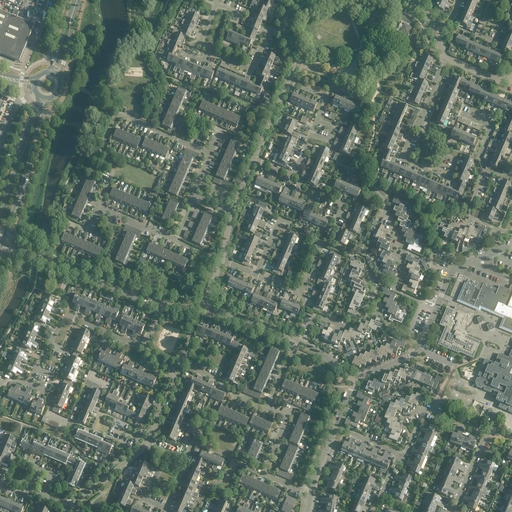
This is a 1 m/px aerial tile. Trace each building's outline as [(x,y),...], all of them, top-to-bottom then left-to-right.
[(268,0),(264,8),(270,11),(274,0),(268,0)] [(466,7),(473,10),(475,6),(479,8),(480,6),(468,1),(466,7)] [(450,8),(437,2),(434,7),(438,9),(436,12),(442,14),(444,8),(449,10),(450,8)] [(270,11),(264,8),(262,7),(260,13),(267,16),(270,11)] [(463,12),(475,17),(476,15),(472,13),(473,10),(466,7),(463,12)] [(0,42),(11,15),(0,10),(0,42)] [(197,19),(199,16),(187,11),(186,13),(190,15),(189,18),(198,22),(199,20),(197,19)] [(461,18),(469,21),(470,17),(474,19),(475,17),(463,12),(461,18)] [(257,18),(257,19),(262,21),(265,22),(267,16),(260,13),(257,18)] [(34,25),(21,19),(11,15),(0,42),(0,53),(19,61),(30,35),(34,25)] [(394,30),(391,36),(403,42),(406,36),(408,37),(412,28),(410,27),(413,21),(400,15),(397,22),(399,23),(396,30),(394,30)] [(262,21),(257,19),(257,18),(255,17),(252,23),(260,26),(262,21)] [(198,24),(198,22),(189,18),(187,22),(183,20),(182,22),(194,27),(196,24),(198,24)] [(469,21),(461,18),(459,23),(466,26),(469,28),(471,28),(471,26),(467,24),(469,21)] [(193,30),(194,27),(182,22),(182,24),(186,26),(184,29),(194,33),(195,31),(193,30)] [(260,26),(252,23),(250,29),(252,30),(257,32),(260,26)] [(180,34),(184,36),(189,38),(191,35),(193,36),(194,33),(184,29),(183,33),(181,32),(180,34)] [(249,36),(248,41),(253,43),(257,32),(252,30),(249,36)] [(180,34),(177,33),(173,31),(172,33),(176,35),(174,38),(184,42),(185,40),(183,39),(184,36),(180,34)] [(231,43),(235,35),(229,32),(226,40),(231,43)] [(461,45),(466,33),(464,32),(462,36),(458,35),(455,42),(461,45)] [(466,47),(468,42),(470,39),(466,38),(468,34),(466,33),(461,45),(466,47)] [(235,35),(231,43),(237,45),(238,43),(240,37),(235,35)] [(238,43),(243,45),(247,35),(245,35),(244,39),(240,37),(238,43)] [(253,43),(248,41),(249,36),(247,35),(243,45),(249,47),(250,45),(251,46),(253,43)] [(168,42),(177,46),(180,47),(181,44),(183,44),(184,42),(174,38),(173,42),(169,40),(168,42)] [(177,46),(168,42),(167,44),(171,46),(167,55),(175,58),(177,54),(174,53),(177,46)] [(468,42),(466,47),(465,49),(469,51),(467,55),(469,56),(474,44),(468,42)] [(511,46),(504,43),(501,49),(511,53),(511,50),(510,50),(511,46)] [(480,47),(474,44),(469,56),(471,57),(473,53),(476,54),(480,47)] [(485,49),(480,47),(476,54),(480,56),(478,60),(480,61),(485,49)] [(487,59),(491,51),(485,49),(480,61),(482,62),(484,57),(487,59)] [(496,54),(491,51),(487,59),(491,60),(489,64),(491,65),(496,54)] [(422,61),(432,65),(433,63),(431,62),(432,58),(420,53),(419,56),(424,57),(422,61)] [(273,62),(274,59),(278,61),(279,59),(267,54),(265,59),(273,62)] [(496,54),(491,65),(493,66),(495,62),(498,64),(502,56),(496,54)] [(173,63),(175,58),(167,55),(166,57),(166,58),(168,58),(167,60),(173,63)] [(265,66),(270,68),(273,62),(265,59),(263,65),(265,66)] [(181,74),(186,62),(180,60),(177,68),(180,69),(179,73),(180,74),(181,74)] [(432,65),(422,61),(421,64),(417,62),(416,65),(427,70),(429,66),(431,67),(432,65)] [(188,72),(191,65),(186,62),(181,74),(183,75),(185,71),(188,72)] [(200,75),(206,77),(211,65),(208,64),(207,69),(203,67),(202,69),(202,70),(200,75)] [(192,79),(197,67),(191,65),(188,72),(191,74),(190,78),(192,79)] [(213,66),(211,65),(206,77),(211,79),(214,72),(211,70),(213,66)] [(417,72),(427,76),(428,74),(426,73),(427,70),(416,65),(415,67),(419,68),(417,72)] [(265,66),(263,71),(270,75),(272,71),(276,73),(277,71),(272,69),(273,69),(270,68),(265,66)] [(200,75),(202,70),(202,69),(197,67),(192,79),(194,80),(196,76),(199,77),(200,75)] [(221,79),(224,71),(219,69),(215,76),(221,79)] [(230,74),(224,71),(221,79),(226,81),(230,74)] [(273,80),(269,78),(270,75),(263,71),(260,77),(263,78),(272,82),(273,80)] [(412,73),(411,76),(415,78),(418,79),(423,81),(424,77),(426,78),(427,76),(417,72),(416,75),(412,73)] [(226,81),(232,84),(235,76),(230,74),(226,81)] [(232,84),(237,86),(241,78),(235,76),(232,84)] [(237,86),(243,88),(248,76),(246,76),(244,80),(241,78),(237,86)] [(248,91),(252,83),(248,82),(250,77),(248,76),(243,88),(248,91)] [(458,86),(458,84),(461,79),(458,77),(457,79),(455,78),(453,82),(449,80),(448,82),(458,86)] [(263,78),(258,89),(263,91),(267,82),(271,84),(272,82),(263,78)] [(469,89),(473,79),(471,78),(469,83),(461,79),(458,84),(469,89)] [(423,81),(418,79),(417,81),(419,82),(418,85),(427,89),(428,87),(426,86),(428,83),(423,81)] [(473,79),(469,89),(468,91),(474,93),(477,86),(474,84),(475,80),(473,79)] [(450,89),(458,93),(459,91),(456,89),(458,86),(448,82),(447,84),(452,86),(450,89)] [(474,93),(479,96),(484,84),(482,83),(481,87),(477,86),(474,93)] [(485,98),(487,93),(488,91),(485,89),(486,85),(484,84),(479,96),(485,98)] [(411,89),(423,94),(424,90),(426,91),(427,89),(418,85),(416,88),(412,87),(411,89)] [(175,92),(185,96),(186,93),(190,95),(191,93),(177,88),(175,92)] [(258,89),(256,88),(252,97),(254,98),(256,94),(260,95),(260,93),(262,94),(263,91),(258,89)] [(413,96),(422,100),(423,98),(421,97),(423,94),(411,89),(410,91),(414,93),(413,96)] [(455,98),(458,93),(450,89),(448,95),(455,98)] [(175,92),(173,97),(186,103),(187,101),(183,100),(185,96),(175,92)] [(290,102),(296,104),(299,97),(296,95),(296,94),(291,92),(288,98),(291,99),(290,102)] [(487,93),(485,98),(484,101),(489,103),(493,96),(487,93)] [(338,107),(342,99),(338,98),(339,97),(333,94),(331,100),(334,102),(332,104),(338,107)] [(453,104),(455,98),(448,95),(445,100),(453,104)] [(422,100),(413,96),(411,99),(407,98),(406,100),(418,105),(420,101),(421,102),(422,100)] [(489,103),(495,105),(498,98),(493,96),(489,103)] [(173,97),(171,102),(181,106),(182,103),(186,104),(186,103),(173,97)] [(299,97),(296,104),(302,107),(305,98),(303,97),(303,98),(299,97)] [(305,98),(302,107),(308,109),(311,102),(307,100),(308,99),(305,98)] [(495,105),(500,108),(504,100),(498,98),(495,105)] [(344,109),(348,101),(345,100),(345,101),(342,99),(338,107),(344,109)] [(451,109),(453,104),(445,100),(443,106),(451,109)] [(500,108),(506,110),(509,103),(504,100),(500,108)] [(198,110),(203,112),(207,103),(203,101),(198,110)] [(350,111),(353,104),(350,103),(350,102),(348,101),(344,109),(350,111)] [(171,102),(169,107),(182,112),(183,111),(179,109),(181,106),(171,102)] [(314,103),(311,102),(308,109),(313,112),(314,109),(317,110),(320,104),(315,102),(314,103)] [(207,103),(203,112),(208,114),(212,105),(207,103)] [(353,104),(350,111),(356,114),(357,112),(360,113),(362,107),(357,104),(356,106),(353,104)] [(400,104),(397,109),(405,112),(407,107),(400,104)] [(212,105),(208,114),(213,117),(217,107),(212,105)] [(448,115),(451,109),(443,106),(441,112),(448,115)] [(169,107),(167,111),(177,115),(178,112),(182,114),(182,112),(169,107)] [(217,107),(213,117),(218,119),(222,109),(217,107)] [(222,109),(218,119),(222,121),(226,111),(222,109)] [(395,115),(402,118),(405,112),(397,109),(395,115)] [(167,111),(165,116),(178,122),(179,120),(175,118),(177,115),(167,111)] [(226,111),(222,121),(227,123),(231,113),(226,111)] [(446,120),(448,115),(441,112),(438,117),(446,120)] [(231,113),(227,123),(232,125),(236,115),(231,113)] [(240,117),(236,115),(232,125),(236,127),(240,117)] [(392,120),(400,124),(402,118),(395,115),(392,120)] [(165,116),(163,121),(173,125),(174,122),(178,123),(178,122),(165,116)] [(436,123),(439,124),(443,126),(446,120),(438,117),(436,123)] [(286,127),(293,130),(295,126),(296,127),(298,121),(292,119),(291,122),(288,121),(286,127)] [(392,127),(393,127),(398,129),(400,124),(392,120),(390,126),(392,127)] [(173,125),(163,121),(161,126),(174,131),(175,129),(171,128),(173,125)] [(505,133),(510,135),(511,132),(511,131),(511,129),(505,126),(504,130),(502,129),(501,131),(505,133)] [(283,133),(292,136),(298,139),(299,136),(292,133),(293,130),(286,127),(283,133)] [(340,130),(354,137),(357,131),(349,127),(348,130),(341,127),(340,130)] [(398,129),(393,127),(392,127),(390,132),(402,137),(403,135),(399,134),(400,130),(398,129)] [(117,140),(122,131),(117,129),(113,138),(117,140)] [(456,139),(459,131),(454,129),(450,136),(456,139)] [(340,130),(338,133),(345,136),(344,139),(352,142),(354,143),(357,138),(354,137),(340,130)] [(117,140),(122,142),(126,133),(122,131),(117,140)] [(456,139),(461,141),(465,133),(459,131),(456,139)] [(401,140),(402,137),(390,132),(388,138),(396,141),(397,138),(401,140)] [(122,142),(127,145),(131,135),(126,133),(122,142)] [(461,141),(467,143),(470,136),(465,133),(461,141)] [(510,135),(505,133),(503,139),(510,142),(511,137),(511,135),(510,135)] [(127,145),(132,147),(136,137),(131,135),(127,145)] [(288,138),(285,144),(293,147),(294,143),(295,144),(298,139),(292,136),(290,139),(288,138)] [(467,143),(473,146),(476,138),(470,136),(467,143)] [(136,137),(132,147),(137,149),(141,139),(136,137)] [(141,148),(146,150),(150,140),(145,138),(141,148)] [(394,145),(396,141),(388,138),(385,143),(397,149),(398,146),(394,145)] [(231,139),(229,143),(238,147),(240,143),(237,141),(231,139)] [(336,139),(335,142),(349,148),(352,149),(354,143),(352,142),(344,139),(343,142),(336,139)] [(508,147),(510,142),(503,139),(500,144),(508,147)] [(150,140),(146,150),(151,152),(155,143),(150,140)] [(335,142),(333,145),(340,148),(339,151),(347,154),(349,155),(352,149),(349,148),(335,142)] [(155,143),(151,152),(155,154),(160,145),(155,143)] [(227,148),(236,152),(238,147),(229,143),(227,148)] [(283,143),(281,148),(283,149),(294,154),(295,151),(292,150),(293,147),(285,144),(283,143)] [(385,150),(386,150),(391,152),(392,149),(396,151),(397,149),(385,143),(383,149),(385,150)] [(506,153),(508,147),(500,144),(498,149),(506,153)] [(160,145),(155,154),(160,156),(164,147),(160,145)] [(164,147),(160,156),(165,158),(169,160),(171,155),(167,154),(169,149),(164,147)] [(225,153),(234,157),(236,152),(227,148),(225,153)] [(312,151),(327,157),(329,151),(322,148),(320,151),(313,148),(312,151)] [(283,149),(281,155),(288,158),(289,156),(292,157),(294,154),(283,149)] [(496,155),(501,157),(503,158),(506,153),(498,149),(496,155)] [(391,152),(386,150),(385,150),(381,161),(386,163),(390,154),(394,156),(395,154),(391,152)] [(324,163),(327,157),(312,151),(311,154),(318,157),(317,159),(324,163)] [(223,158),(232,162),(234,157),(225,153),(223,158)] [(274,163),(285,168),(288,162),(286,162),(288,158),(281,155),(278,154),(274,163)] [(501,157),(496,155),(493,154),(491,160),(498,163),(501,157)] [(188,157),(186,156),(184,155),(182,160),(191,164),(192,161),(196,162),(197,161),(194,159),(191,158),(188,157)] [(221,162),(230,166),(232,162),(223,158),(221,162)] [(473,161),(465,158),(463,164),(471,167),(473,161)] [(322,168),(324,163),(317,159),(316,162),(309,159),(307,162),(322,168)] [(180,164),(193,170),(193,168),(190,167),(191,164),(182,160),(180,164)] [(498,163),(491,160),(488,165),(496,168),(498,163)] [(382,172),(384,173),(388,164),(386,163),(381,161),(380,164),(381,165),(380,167),(384,168),(382,172)] [(219,167),(228,171),(230,166),(221,162),(219,167)] [(319,174),(322,168),(307,162),(306,165),(313,168),(312,171),(319,174)] [(388,170),(391,172),(395,164),(393,163),(392,166),(388,164),(384,173),(386,174),(388,170)] [(178,169),(187,173),(188,170),(192,172),(193,170),(180,164),(178,169)] [(393,177),(395,178),(400,166),(395,164),(391,172),(395,173),(393,177)] [(463,170),(468,173),(468,172),(471,167),(463,164),(461,169),(463,170)] [(399,175),(402,176),(406,169),(400,166),(395,178),(397,179),(399,175)] [(217,172),(226,176),(228,171),(219,167),(217,172)] [(175,174),(189,179),(189,178),(186,176),(187,173),(178,169),(175,174)] [(404,182),(406,183),(411,171),(406,169),(402,176),(406,178),(404,182)] [(468,173),(463,170),(461,176),(468,179),(471,173),(468,172),(468,173)] [(317,180),(319,174),(312,171),(311,174),(304,171),(302,174),(317,180)] [(413,181),(416,176),(417,173),(411,171),(406,183),(408,184),(410,180),(413,181)] [(215,176),(217,178),(220,179),(223,180),(224,180),(226,176),(217,172),(215,176)] [(173,179),(183,183),(184,179),(188,181),(189,179),(175,174),(173,179)] [(264,180),(261,187),(267,190),(273,175),(270,174),(267,181),(264,180)] [(302,174),(301,177),(308,180),(307,183),(314,186),(316,187),(319,181),(317,180),(302,174)] [(261,187),(264,180),(261,178),(261,177),(256,175),(252,184),(255,186),(255,185),(261,187)] [(273,175),(267,190),(272,192),(275,185),(273,184),(276,177),(273,175)] [(416,176),(413,181),(412,183),(416,185),(414,189),(416,190),(421,178),(416,176)] [(458,181),(461,183),(466,185),(468,179),(461,176),(458,181)] [(100,183),(99,183),(87,178),(85,183),(94,187),(95,183),(99,185),(100,183)] [(420,187),(423,188),(427,181),(421,178),(416,190),(418,191),(420,187)] [(171,183),(185,189),(185,187),(182,186),(183,183),(173,179),(171,183)] [(498,181),(502,183),(501,186),(510,190),(511,188),(509,187),(511,184),(499,179),(498,181)] [(340,190),(343,183),(337,180),(336,183),(333,182),(330,188),(336,190),(336,189),(340,190)] [(425,194),(427,195),(432,183),(427,181),(423,188),(427,190),(425,194)] [(83,187),(96,193),(96,191),(93,190),(94,187),(85,183),(83,187)] [(169,188),(179,192),(180,189),(184,190),(185,189),(171,183),(169,188)] [(349,185),(343,183),(340,190),(343,192),(343,193),(345,194),(349,185)] [(431,192),(434,193),(438,185),(432,183),(427,195),(429,196),(431,192)] [(456,193),(461,196),(466,185),(461,183),(456,193)] [(279,192),(282,193),(285,187),(279,185),(279,186),(275,185),(272,192),(278,195),(279,192)] [(354,188),(349,185),(345,194),(347,195),(348,194),(351,195),(354,188)] [(436,199),(438,199),(443,188),(438,185),(434,193),(438,194),(436,199)] [(509,192),(510,190),(501,186),(499,190),(495,188),(494,190),(506,195),(507,192),(509,192)] [(95,194),(96,193),(83,187),(81,192),(90,196),(91,193),(95,194)] [(278,202),(284,204),(287,197),(285,196),(288,189),(285,187),(282,193),(278,202)] [(114,200),(118,190),(113,188),(109,198),(114,200)] [(179,192),(169,188),(167,193),(181,198),(181,197),(178,195),(179,192)] [(354,188),(351,195),(355,197),(354,198),(357,199),(360,190),(354,188)] [(447,195),(446,195),(449,190),(443,188),(438,199),(440,200),(442,196),(446,198),(447,195)] [(114,200),(118,202),(122,192),(118,190),(114,200)] [(505,198),(506,195),(494,190),(493,192),(497,194),(496,197),(506,201),(506,199),(505,198)] [(287,197),(284,204),(290,207),(296,192),(293,191),(290,198),(287,197)] [(92,202),(92,201),(89,199),(90,196),(81,192),(79,197),(92,202)] [(118,202),(123,204),(127,194),(122,192),(118,202)] [(296,192),(290,207),(296,209),(299,202),(296,201),(299,194),(296,192)] [(454,193),(450,202),(452,203),(454,198),(458,200),(458,198),(460,199),(461,196),(456,193),(454,193)] [(123,204),(128,206),(132,196),(127,194),(123,204)] [(128,206),(133,208),(137,198),(132,196),(128,206)] [(394,207),(398,209),(400,205),(404,207),(406,203),(398,200),(398,198),(395,196),(392,202),(396,204),(394,207)] [(87,202),(91,204),(92,202),(79,197),(77,201),(86,205),(87,202)] [(505,203),(506,201),(496,197),(495,201),(490,199),(490,201),(501,206),(503,203),(505,203)] [(133,208),(137,210),(141,200),(137,198),(133,208)] [(137,210),(142,212),(146,202),(141,200),(137,210)] [(77,201),(75,206),(88,212),(88,210),(85,209),(86,205),(77,201)] [(167,205),(176,210),(179,205),(169,201),(167,205)] [(496,211),(501,212),(502,210),(500,209),(501,206),(490,201),(489,203),(493,205),(491,208),(496,210),(496,211)] [(142,212),(147,214),(151,205),(146,202),(142,212)] [(303,209),(305,210),(308,204),(303,202),(302,203),(299,202),(296,209),(302,212),(303,209)] [(307,224),(308,221),(311,214),(308,213),(311,206),(308,204),(305,210),(301,221),(307,224)] [(358,210),(356,213),(364,216),(366,210),(364,209),(365,206),(359,204),(357,209),(358,210)] [(165,210),(174,214),(176,210),(167,205),(165,210)] [(396,213),(401,215),(402,211),(403,211),(404,207),(400,205),(398,209),(394,207),(393,211),(396,213)] [(83,212),(87,213),(88,212),(75,206),(73,211),(82,215),(83,212)] [(256,208),(254,214),(261,217),(262,214),(263,214),(266,209),(260,206),(259,209),(256,208)] [(499,216),(495,214),(496,211),(496,210),(491,208),(487,206),(486,208),(488,209),(486,213),(498,218),(499,216)] [(314,215),(311,214),(308,221),(313,224),(320,209),(317,208),(314,215)] [(319,226),(322,219),(320,218),(323,211),(320,209),(313,224),(319,226)] [(163,215),(172,219),(174,214),(165,210),(164,212),(163,215)] [(84,219),(81,218),(82,215),(73,211),(71,216),(84,221),(84,219)] [(402,211),(401,215),(396,213),(395,216),(399,218),(403,220),(405,216),(406,212),(403,211),(402,211)] [(203,213),(201,218),(211,222),(213,218),(203,213)] [(364,216),(356,213),(355,216),(348,213),(347,216),(361,222),(364,216)] [(497,220),(498,218),(486,213),(485,216),(483,215),(482,217),(492,221),(493,218),(497,220)] [(254,214),(251,220),(265,226),(267,223),(260,220),(261,217),(254,214)] [(170,224),(172,219),(163,215),(161,220),(170,224)] [(351,224),(359,228),(361,222),(347,216),(346,219),(353,222),(351,224)] [(405,216),(403,220),(399,218),(397,222),(401,223),(405,225),(407,221),(408,217),(405,216)] [(199,223),(209,227),(211,222),(201,218),(199,223)] [(326,220),(322,219),(319,226),(325,229),(326,226),(329,228),(332,222),(326,219),(326,220)] [(441,233),(443,229),(447,230),(449,226),(445,225),(447,221),(443,219),(439,227),(437,226),(436,230),(441,233)] [(251,220),(249,226),(256,229),(257,226),(264,229),(265,226),(251,220)] [(407,221),(405,225),(401,223),(399,227),(403,229),(407,230),(409,226),(410,223),(407,221)] [(197,228),(207,232),(209,227),(199,223),(197,228)] [(342,227),(352,232),(356,233),(359,228),(351,224),(350,227),(343,224),(342,227)] [(378,231),(382,233),(381,236),(385,238),(386,235),(390,236),(392,232),(384,229),(384,227),(381,225),(378,231)] [(256,229),(249,226),(246,231),(254,235),(260,238),(262,235),(255,232),(256,229)] [(409,226),(407,230),(403,229),(401,232),(405,234),(409,236),(411,232),(412,228),(409,226)] [(447,230),(443,229),(441,233),(445,234),(449,236),(451,231),(452,228),(449,226),(447,230)] [(476,234),(472,232),(474,228),(470,226),(468,230),(466,234),(471,236),(474,238),(476,234)] [(474,228),(472,232),(476,234),(474,238),(473,240),(479,243),(481,238),(479,237),(481,231),(483,232),(485,228),(479,226),(477,230),(474,228)] [(349,240),(352,232),(342,227),(340,232),(341,233),(339,236),(347,240),(349,240)] [(195,232),(204,237),(207,232),(197,228),(195,232)] [(471,236),(466,234),(468,230),(465,229),(463,232),(461,237),(465,238),(469,240),(471,236)] [(136,236),(134,235),(131,234),(129,233),(126,232),(123,231),(122,232),(126,234),(124,237),(134,241),(136,236)] [(287,241),(295,244),(297,238),(295,237),(296,234),(290,231),(288,237),(289,237),(287,241)] [(378,231),(375,238),(379,240),(383,242),(383,241),(385,238),(381,236),(382,233),(378,231)] [(451,231),(449,236),(445,234),(443,238),(451,241),(454,233),(451,231)] [(456,239),(460,241),(464,242),(465,238),(461,237),(463,232),(459,231),(458,234),(456,239)] [(193,237),(202,241),(204,237),(195,232),(193,237)] [(411,232),(409,236),(405,234),(403,237),(407,239),(411,241),(413,237),(415,233),(411,232)] [(65,244),(69,235),(64,233),(60,242),(65,244)] [(451,241),(459,244),(460,241),(456,239),(458,234),(454,233),(451,241)] [(65,244),(70,246),(74,237),(69,235),(65,244)] [(254,235),(253,238),(251,237),(248,243),(256,246),(257,243),(258,243),(260,238),(254,235)] [(339,236),(338,240),(337,239),(334,245),(340,247),(342,244),(344,245),(347,240),(339,236)] [(70,246),(75,249),(79,239),(74,237),(70,246)] [(119,240),(132,246),(134,241),(124,237),(123,240),(119,239),(119,240)] [(191,242),(200,246),(202,241),(193,237),(191,242)] [(413,246),(415,242),(417,238),(413,237),(411,241),(407,239),(405,243),(409,244),(413,246)] [(377,243),(376,247),(379,249),(381,245),(385,247),(387,243),(383,241),(383,242),(379,240),(375,238),(373,242),(377,243)] [(75,249),(80,251),(84,241),(79,239),(75,249)] [(120,247),(130,251),(132,246),(119,240),(118,242),(122,243),(120,247)] [(279,240),(278,243),(292,249),(295,244),(287,241),(286,243),(279,240)] [(80,251),(85,253),(89,243),(84,241),(80,251)] [(410,251),(411,250),(419,253),(421,249),(417,247),(419,244),(415,242),(413,246),(409,244),(407,250),(410,251)] [(89,255),(93,245),(89,243),(85,253),(89,255)] [(151,255),(155,245),(150,243),(146,253),(151,255)] [(248,243),(246,248),(257,253),(258,250),(254,249),(256,246),(248,243)] [(283,249),(282,252),(290,255),(292,249),(278,243),(276,246),(283,249)] [(89,255),(94,256),(98,247),(93,245),(89,255)] [(159,247),(155,245),(151,255),(155,257),(159,247)] [(381,254),(383,250),(387,252),(389,248),(385,247),(381,245),(379,249),(378,253),(381,254)] [(98,247),(94,256),(98,258),(102,249),(98,247)] [(115,250),(128,255),(130,251),(120,247),(119,250),(115,248),(115,250)] [(164,249),(159,247),(155,257),(160,259),(164,249)] [(246,248),(243,254),(251,257),(251,256),(252,255),(255,256),(257,253),(246,248)] [(169,251),(164,249),(160,259),(165,261),(169,251)] [(116,256),(126,260),(128,255),(115,250),(114,251),(118,253),(116,256)] [(391,253),(387,252),(383,250),(381,254),(380,258),(383,259),(385,255),(389,257),(391,253)] [(174,253),(169,251),(165,261),(169,263),(174,253)] [(274,252),(273,255),(287,261),(290,255),(282,252),(281,255),(274,252)] [(329,258),(327,261),(335,264),(337,265),(341,256),(330,252),(328,257),(329,258)] [(178,255),(174,253),(169,263),(174,265),(178,255)] [(251,257),(243,254),(240,260),(243,261),(242,264),(248,267),(250,261),(249,261),(251,257)] [(407,265),(411,267),(413,263),(417,265),(419,261),(411,258),(411,256),(408,254),(405,260),(409,262),(407,265)] [(183,257),(178,255),(174,265),(179,267),(183,257)] [(273,255),(272,258),(278,261),(277,264),(285,267),(287,268),(290,262),(287,261),(273,255)] [(385,265),(387,261),(392,262),(393,259),(389,257),(385,255),(383,259),(382,263),(385,265)] [(124,265),(126,260),(116,256),(115,259),(111,258),(111,259),(124,265)] [(183,257),(179,267),(184,269),(188,260),(183,257)] [(335,264),(327,261),(326,264),(319,261),(318,264),(332,270),(335,264)] [(352,271),(356,273),(357,269),(361,271),(364,265),(360,263),(359,265),(351,261),(350,266),(353,267),(352,271)] [(384,268),(388,270),(390,266),(394,268),(395,264),(392,262),(387,261),(385,265),(384,268)] [(413,263),(411,267),(407,265),(406,269),(410,271),(414,272),(416,268),(417,265),(413,263)] [(276,267),(275,266),(272,272),(278,275),(280,272),(282,273),(285,267),(277,264),(276,267)] [(323,272),(330,276),(332,270),(318,264),(317,267),(324,270),(323,272)] [(382,272),(381,274),(385,276),(386,274),(390,275),(390,277),(393,279),(396,273),(392,271),(394,268),(390,266),(388,270),(384,268),(382,272)] [(416,268),(414,272),(410,271),(408,274),(412,276),(416,278),(418,274),(419,270),(416,268)] [(350,274),(358,278),(361,271),(357,269),(356,273),(352,271),(350,274)] [(320,275),(318,281),(324,283),(326,284),(327,282),(330,276),(323,272),(321,276),(320,275)] [(350,274),(347,282),(351,284),(353,279),(357,281),(358,278),(350,274)] [(418,283),(421,275),(418,274),(416,278),(412,276),(410,280),(418,283)] [(225,282),(228,283),(227,285),(233,288),(236,280),(233,279),(234,278),(228,276),(225,282)] [(236,280),(233,288),(239,290),(244,280),(241,278),(239,282),(236,280)] [(353,279),(351,284),(349,287),(353,289),(355,285),(359,286),(361,283),(357,281),(353,279)] [(244,280),(239,290),(245,293),(248,285),(245,284),(247,281),(244,280)] [(415,290),(418,283),(410,280),(409,283),(413,285),(411,289),(415,290)] [(332,287),(324,283),(318,281),(316,284),(323,287),(322,290),(330,293),(332,287)] [(479,306),(506,318),(501,327),(511,331),(511,286),(511,285),(509,290),(499,286),(497,290),(483,284),(482,286),(473,282),(472,283),(467,281),(459,300),(478,308),(479,307),(479,306)] [(401,291),(403,292),(405,292),(405,291),(413,294),(415,290),(411,289),(413,285),(409,283),(407,287),(403,285),(401,291)] [(252,293),(254,294),(257,288),(252,286),(251,287),(248,285),(245,293),(251,295),(252,293)] [(353,289),(351,292),(355,294),(357,290),(361,292),(363,288),(359,286),(355,285),(353,289)] [(251,302),(257,305),(260,297),(257,296),(260,289),(257,288),(254,294),(251,302)] [(394,298),(396,295),(388,291),(388,289),(385,288),(382,294),(386,295),(385,299),(388,300),(390,296),(394,298)] [(322,290),(321,292),(314,289),(313,292),(327,298),(330,293),(322,290)] [(363,297),(365,293),(361,292),(357,290),(355,294),(353,298),(357,299),(359,296),(363,297)] [(260,297),(257,305),(263,307),(269,293),(266,292),(263,299),(260,297)] [(313,292),(312,295),(318,298),(317,301),(325,304),(327,298),(313,292)] [(76,310),(82,297),(73,293),(71,299),(74,300),(72,303),(76,304),(74,309),(76,310)] [(269,301),(272,294),(269,293),(263,307),(268,310),(271,302),(269,301)] [(47,296),(43,305),(57,311),(58,309),(53,306),(56,299),(47,296)] [(277,296),(274,303),(271,302),(268,310),(274,312),(278,304),(280,298),(277,296)] [(357,299),(353,298),(352,301),(360,305),(363,297),(359,296),(357,299)] [(391,306),(393,302),(394,298),(390,296),(388,300),(385,299),(383,303),(387,304),(391,306)] [(82,297),(76,310),(78,311),(80,306),(83,308),(87,299),(82,297)] [(285,301),(286,300),(280,298),(278,304),(280,305),(279,308),(285,310),(288,303),(285,301)] [(86,315),(92,301),(87,299),(83,308),(86,309),(84,314),(86,315)] [(293,300),(291,304),(288,303),(285,310),(291,312),(296,302),(293,300)] [(94,312),(97,303),(92,301),(86,315),(89,316),(91,311),(94,312)] [(317,301),(316,304),(315,304),(312,309),(318,312),(320,309),(322,310),(325,304),(317,301)] [(358,308),(360,305),(352,301),(349,309),(353,310),(354,307),(358,308)] [(297,306),(299,303),(296,302),(291,312),(297,315),(300,308),(297,306)] [(393,311),(395,307),(396,304),(393,302),(391,306),(387,304),(385,308),(389,310),(393,311)] [(97,319),(103,306),(97,303),(94,312),(97,313),(95,318),(97,319)] [(41,310),(50,314),(51,311),(56,313),(57,311),(43,305),(41,310)] [(104,317),(108,308),(103,306),(97,319),(99,320),(101,315),(104,317)] [(349,309),(347,312),(355,316),(354,318),(358,319),(361,313),(357,312),(358,308),(354,307),(353,310),(349,309)] [(397,313),(398,309),(395,307),(393,311),(389,310),(387,313),(391,315),(395,317),(397,313)] [(464,332),(467,326),(468,326),(469,324),(470,324),(474,315),(455,307),(454,310),(449,308),(447,307),(440,325),(445,327),(438,345),(459,354),(459,352),(473,358),(480,342),(465,336),(465,335),(465,333),(464,333),(464,332)] [(107,324),(113,310),(108,308),(104,317),(107,318),(105,323),(107,324)] [(39,315),(52,321),(53,319),(48,317),(50,314),(41,310),(39,315)] [(119,312),(113,310),(107,324),(110,325),(112,320),(118,322),(120,317),(117,316),(119,312)] [(129,319),(130,317),(122,313),(120,317),(118,322),(120,323),(120,326),(123,327),(121,332),(123,333),(129,319)] [(392,322),(393,320),(401,324),(403,319),(399,318),(401,314),(397,313),(395,317),(391,315),(388,320),(392,322)] [(35,324),(41,326),(42,323),(45,325),(46,321),(51,324),(52,321),(39,315),(35,324)] [(479,324),(485,322),(482,316),(477,319),(479,324)] [(130,330),(134,321),(129,319),(123,333),(125,334),(127,329),(130,330)] [(377,328),(380,330),(382,326),(379,324),(380,320),(376,319),(375,322),(373,326),(377,328)] [(133,337),(139,324),(134,321),(130,330),(133,331),(131,336),(133,337)] [(319,324),(321,325),(317,333),(321,335),(323,331),(327,333),(328,328),(325,327),(327,323),(321,321),(319,324)] [(371,321),(369,324),(367,329),(372,330),(375,332),(377,328),(373,326),(375,322),(371,321)] [(366,323),(364,326),(362,331),(366,332),(370,334),(372,330),(367,329),(369,324),(366,323)] [(35,324),(34,326),(31,325),(28,330),(42,336),(43,334),(38,332),(41,326),(35,324)] [(145,326),(139,324),(133,337),(136,338),(138,333),(141,335),(145,326)] [(202,328),(199,327),(195,335),(201,337),(206,325),(204,324),(202,328)] [(210,332),(206,330),(208,326),(206,325),(201,337),(207,339),(208,337),(210,332)] [(360,325),(359,328),(357,333),(361,335),(365,336),(366,332),(362,331),(364,326),(360,325)] [(210,332),(208,337),(213,339),(218,327),(216,326),(214,331),(211,329),(210,332)] [(220,328),(218,327),(213,339),(218,342),(222,334),(218,332),(220,328)] [(354,331),(352,335),(356,337),(355,338),(359,340),(359,338),(361,335),(357,333),(359,328),(355,327),(354,331)] [(331,334),(332,330),(328,328),(327,333),(323,331),(321,335),(325,336),(329,338),(331,334)] [(350,329),(348,333),(346,337),(350,339),(354,340),(356,337),(352,335),(354,331),(350,329)] [(26,336),(35,339),(36,336),(41,338),(42,336),(28,330),(26,336)] [(74,333),(88,339),(90,333),(82,330),(80,333),(75,331),(74,333)] [(229,332),(224,344),(230,346),(232,341),(233,339),(229,337),(231,333),(232,331),(230,330),(229,332)] [(225,335),(222,334),(218,342),(224,344),(229,332),(227,331),(225,335)] [(341,339),(345,341),(349,342),(350,339),(346,337),(348,333),(345,331),(343,335),(341,339)] [(88,339),(74,333),(73,335),(78,337),(77,340),(86,344),(88,339)] [(340,343),(344,344),(345,341),(341,339),(343,335),(339,333),(338,337),(336,341),(340,343)] [(325,336),(323,340),(331,343),(334,335),(331,334),(329,338),(325,336)] [(334,335),(331,343),(335,345),(334,347),(338,348),(338,347),(340,343),(336,341),(338,337),(334,335)] [(24,341),(38,347),(38,344),(34,342),(35,339),(26,336),(24,341)] [(403,348),(406,342),(402,340),(401,342),(393,339),(391,343),(395,344),(394,348),(398,349),(399,346),(403,348)] [(86,344),(77,340),(76,343),(71,341),(70,343),(84,349),(86,344)] [(26,351),(27,349),(30,350),(32,347),(37,349),(38,347),(24,341),(20,349),(26,351)] [(240,351),(243,346),(232,341),(230,346),(240,351)] [(84,349),(70,343),(69,346),(74,348),(72,351),(74,352),(73,354),(79,357),(80,354),(81,355),(84,349)] [(388,350),(392,352),(396,353),(398,349),(394,348),(395,344),(391,343),(390,346),(388,350)] [(383,352),(387,354),(391,356),(392,352),(388,350),(390,346),(386,344),(385,348),(383,352)] [(249,357),(250,355),(246,353),(247,350),(245,349),(246,347),(243,346),(240,351),(240,353),(249,357)] [(378,354),(382,356),(386,358),(387,354),(383,352),(385,348),(381,346),(379,350),(378,354)] [(280,351),(271,347),(269,352),(278,356),(280,351)] [(17,348),(16,350),(13,356),(27,362),(28,359),(23,357),(26,351),(20,349),(17,348)] [(96,356),(96,357),(99,358),(98,361),(103,363),(109,349),(107,348),(105,353),(102,352),(102,351),(99,349),(96,356)] [(511,348),(508,358),(499,354),(495,361),(498,362),(497,364),(494,363),(493,366),(491,365),(492,362),(485,359),(485,360),(482,367),(484,368),(483,370),(481,369),(478,376),(480,377),(480,378),(478,379),(477,378),(475,383),(474,383),(475,384),(476,386),(476,387),(481,389),(481,388),(483,387),(484,387),(483,390),(490,393),(491,391),(494,391),(493,394),(497,396),(500,397),(501,395),(503,396),(502,398),(505,399),(504,401),(501,400),(498,407),(505,411),(506,408),(509,409),(508,412),(511,413),(511,348)] [(111,350),(109,349),(103,363),(108,365),(112,356),(109,355),(111,350)] [(372,356),(377,358),(380,360),(382,356),(378,354),(379,350),(376,349),(374,352),(372,356)] [(367,358),(371,360),(375,362),(377,358),(372,356),(374,352),(370,351),(369,354),(367,358)] [(266,357),(276,361),(278,356),(269,352),(266,357)] [(115,358),(112,356),(108,365),(114,367),(119,354),(117,353),(115,358)] [(362,361),(366,362),(370,364),(371,360),(367,358),(369,354),(365,353),(364,356),(362,361)] [(79,357),(73,354),(71,360),(66,358),(65,360),(78,366),(81,361),(78,359),(79,357)] [(122,355),(119,354),(114,367),(119,370),(122,371),(124,365),(121,364),(123,361),(120,360),(122,355)] [(357,363),(361,365),(365,366),(366,362),(362,361),(364,356),(360,355),(358,359),(357,363)] [(11,361),(20,365),(21,362),(26,364),(27,362),(13,356),(11,361)] [(246,362),(242,361),(235,357),(232,363),(240,366),(241,363),(246,365),(246,362)] [(264,362),(274,366),(276,361),(266,357),(264,362)] [(353,361),(351,365),(359,368),(361,365),(357,363),(358,359),(355,357),(353,357),(352,360),(353,361)] [(78,366),(65,360),(64,363),(69,365),(67,368),(76,371),(78,366)] [(9,366),(23,372),(24,370),(19,368),(20,365),(11,361),(9,366)] [(127,367),(124,365),(122,371),(120,374),(126,377),(132,363),(129,362),(127,367)] [(262,366),(272,370),(274,366),(264,362),(262,366)] [(134,364),(132,363),(126,377),(131,379),(135,370),(132,369),(134,364)] [(232,363),(230,369),(242,374),(244,375),(245,372),(243,371),(238,370),(240,366),(232,363)] [(23,372),(9,366),(7,372),(5,375),(11,377),(13,374),(15,375),(17,372),(22,374),(23,372)] [(131,379),(136,381),(142,367),(140,366),(138,371),(135,370),(131,379)] [(270,375),(272,370),(262,366),(260,371),(270,375)] [(142,367),(136,381),(142,383),(145,375),(142,373),(144,368),(142,367)] [(405,367),(404,371),(402,375),(406,377),(409,378),(411,374),(407,373),(409,369),(405,367)] [(76,371),(67,368),(66,371),(61,368),(60,371),(74,377),(76,371)] [(241,376),(242,374),(230,369),(228,374),(235,377),(237,374),(241,376)] [(404,371),(400,369),(398,373),(396,377),(400,379),(404,381),(406,377),(402,375),(404,371)] [(416,372),(409,369),(407,373),(411,374),(409,378),(413,380),(416,372)] [(74,377),(60,371),(59,373),(64,375),(63,378),(65,379),(64,382),(72,385),(74,383),(76,378),(74,377)] [(148,376),(145,375),(142,383),(147,386),(153,372),(150,371),(148,376)] [(270,375),(260,371),(258,376),(268,380),(270,375)] [(398,373),(395,371),(393,375),(391,379),(395,381),(399,383),(400,379),(396,377),(398,373)] [(153,372),(147,386),(152,388),(155,382),(157,383),(157,381),(155,381),(156,379),(153,378),(155,373),(153,372)] [(416,372),(413,380),(417,382),(418,378),(422,379),(424,375),(416,372)] [(234,381),(235,377),(228,374),(225,380),(237,385),(238,382),(234,381)] [(386,381),(390,383),(394,385),(395,381),(391,379),(393,375),(389,374),(388,377),(386,381)] [(417,382),(424,385),(427,377),(424,375),(422,379),(418,378),(417,382)] [(196,380),(193,378),(192,380),(191,380),(189,383),(194,385),(196,386),(200,376),(198,376),(196,380)] [(268,380),(258,376),(256,381),(266,385),(268,380)] [(381,384),(385,385),(388,387),(390,383),(386,381),(388,377),(384,376),(383,379),(381,384)] [(431,388),(435,390),(439,381),(440,382),(442,378),(436,376),(435,380),(431,378),(429,382),(433,384),(431,388)] [(427,377),(424,385),(431,388),(433,384),(429,382),(431,378),(427,377)] [(375,386),(380,387),(383,389),(385,385),(381,384),(383,379),(379,378),(377,381),(375,386)] [(201,391),(206,393),(211,381),(209,380),(208,384),(204,383),(201,391)] [(290,382),(285,380),(281,389),(286,391),(290,382)] [(370,388),(374,390),(378,391),(380,387),(375,386),(377,381),(374,380),(372,383),(370,388)] [(206,393),(212,395),(214,390),(215,388),(212,386),(214,382),(211,381),(206,393)] [(266,385),(256,381),(254,385),(264,389),(266,385)] [(56,385),(55,388),(69,394),(72,385),(64,382),(61,387),(56,385)] [(286,391),(290,393),(294,384),(290,382),(286,391)] [(372,383),(368,382),(365,390),(373,393),(374,390),(370,388),(372,383)] [(189,383),(185,393),(184,394),(190,396),(194,398),(195,395),(191,394),(194,385),(189,383)] [(13,399),(19,385),(16,384),(14,389),(11,388),(10,391),(7,390),(5,396),(13,399)] [(290,393),(295,395),(299,386),(294,384),(290,393)] [(18,401),(22,393),(19,391),(21,386),(19,385),(13,399),(18,401)] [(252,390),(253,391),(256,392),(259,393),(262,394),(264,389),(254,385),(252,390)] [(295,395),(300,397),(304,388),(299,386),(295,395)] [(69,394),(55,388),(54,390),(59,392),(58,395),(67,399),(69,394)] [(304,388),(300,397),(305,399),(309,390),(304,388)] [(23,404),(29,390),(27,389),(25,394),(22,393),(18,401),(23,404)] [(101,393),(100,392),(97,391),(94,390),(93,389),(91,395),(103,400),(104,398),(99,396),(101,393)] [(29,406),(31,401),(32,397),(29,396),(31,391),(29,390),(23,404),(29,406)] [(214,390),(212,395),(211,398),(216,400),(220,393),(214,390)] [(309,401),(313,392),(309,390),(305,399),(309,401)] [(111,404),(116,392),(114,391),(112,395),(109,394),(105,401),(111,404)] [(356,397),(360,399),(358,402),(362,404),(364,400),(368,402),(369,398),(361,395),(362,393),(358,391),(356,397)] [(117,406),(118,403),(120,398),(116,397),(118,393),(116,392),(111,404),(116,406),(117,406)] [(190,396),(184,394),(185,393),(182,392),(180,398),(187,401),(190,396)] [(309,401),(314,403),(318,394),(313,392),(309,401)] [(220,393),(216,400),(222,403),(224,399),(225,395),(220,393)] [(421,404),(423,400),(422,399),(424,396),(417,393),(415,396),(413,401),(418,402),(421,404)] [(67,399),(58,395),(57,398),(52,396),(51,398),(64,404),(67,399)] [(102,402),(103,400),(91,395),(88,400),(96,404),(98,400),(102,402)] [(144,402),(152,405),(154,400),(142,395),(141,397),(146,399),(144,402)] [(409,395),(408,398),(410,399),(408,403),(412,405),(416,406),(418,402),(413,401),(415,396),(411,395),(411,396),(409,395)] [(410,399),(406,397),(405,401),(403,405),(407,407),(411,408),(412,405),(408,403),(410,399)] [(41,399),(39,398),(37,403),(31,401),(29,406),(31,407),(30,411),(35,413),(41,399)] [(58,407),(60,409),(62,409),(64,404),(51,398),(50,400),(55,402),(53,406),(55,406),(58,407)] [(180,405),(180,404),(185,407),(187,401),(180,398),(177,404),(180,405)] [(399,398),(397,402),(399,403),(398,407),(402,409),(406,410),(407,407),(403,405),(405,401),(401,399),(399,398)] [(41,399),(35,413),(41,415),(45,406),(41,405),(44,400),(41,399)] [(95,407),(96,404),(88,400),(86,406),(98,411),(99,409),(95,407)] [(356,406),(360,408),(364,410),(366,405),(368,402),(364,400),(362,404),(358,402),(356,406)] [(121,405),(118,403),(117,406),(116,406),(114,411),(120,413),(125,401),(123,401),(121,405)] [(126,416),(128,411),(129,408),(125,407),(127,402),(125,401),(120,413),(126,416)] [(392,409),(397,411),(400,412),(402,409),(398,407),(399,403),(397,402),(396,401),(394,405),(392,409)] [(139,404),(138,406),(142,408),(149,411),(152,405),(144,402),(143,405),(139,404)] [(394,405),(390,403),(387,411),(395,414),(397,411),(392,409),(394,405)] [(180,404),(180,405),(177,410),(185,413),(187,408),(185,407),(180,404)] [(367,415),(370,407),(366,405),(364,410),(360,408),(359,411),(367,415)] [(97,413),(98,411),(86,406),(84,411),(84,412),(89,414),(91,415),(93,411),(97,413)] [(221,418),(225,408),(220,406),(216,416),(221,418)] [(225,408),(221,418),(226,420),(230,410),(225,408)] [(89,414),(84,412),(84,411),(81,410),(79,416),(87,419),(89,414)] [(183,419),(185,413),(177,410),(175,415),(183,419)] [(231,422),(235,412),(230,410),(226,420),(231,422)] [(136,420),(138,415),(134,413),(128,411),(126,416),(136,420)] [(134,413),(138,415),(136,420),(139,422),(140,420),(142,421),(145,415),(135,411),(134,413)] [(360,421),(363,422),(367,415),(359,411),(357,415),(361,416),(360,421)] [(387,411),(384,418),(388,420),(389,416),(394,418),(395,414),(387,411)] [(235,424),(239,414),(235,412),(231,422),(235,424)] [(254,427),(258,418),(255,416),(256,413),(254,412),(249,425),(254,427)] [(297,412),(296,414),(300,415),(298,418),(308,422),(310,418),(297,412)] [(361,416),(357,415),(353,413),(352,417),(356,418),(354,423),(358,424),(360,421),(361,416)] [(240,426),(244,416),(239,414),(235,424),(240,426)] [(175,415),(173,421),(180,424),(183,419),(175,415)] [(258,429),(264,416),(263,415),(261,419),(258,418),(254,427),(258,429)] [(87,419),(79,416),(76,422),(84,425),(87,419)] [(249,418),(244,416),(240,426),(245,428),(249,418)] [(263,431),(267,422),(264,420),(266,417),(264,416),(258,429),(263,431)] [(386,424),(387,424),(390,425),(391,421),(396,423),(397,419),(394,418),(389,416),(388,420),(386,424)] [(348,424),(357,428),(358,424),(354,423),(356,418),(352,417),(350,420),(346,419),(344,425),(348,426),(348,424)] [(297,422),(293,420),(293,422),(306,427),(308,422),(298,418),(297,422)] [(268,433),(274,420),(272,419),(270,423),(267,422),(263,431),(268,433)] [(173,428),(178,430),(180,424),(173,421),(170,427),(173,428)] [(385,428),(389,429),(392,431),(394,426),(398,428),(399,425),(396,423),(391,421),(390,425),(387,424),(385,428)] [(292,423),(296,425),(294,428),(304,432),(306,427),(293,422),(292,423)] [(429,425),(428,429),(424,427),(426,424),(424,423),(423,427),(422,426),(421,428),(435,435),(438,429),(429,425)] [(392,431),(389,429),(387,433),(390,434),(394,436),(396,432),(400,434),(402,430),(398,428),(394,426),(392,431)] [(85,428),(83,433),(80,431),(76,439),(82,441),(87,429),(85,428)] [(173,428),(170,433),(178,437),(180,431),(178,430),(173,428)] [(293,431),(289,429),(289,431),(302,437),(304,432),(294,428),(293,431)] [(420,431),(426,434),(424,437),(433,440),(435,435),(421,428),(420,431)] [(82,441),(87,443),(91,436),(87,434),(89,430),(87,429),(82,441)] [(461,430),(459,429),(459,430),(458,432),(456,435),(453,433),(450,442),(455,444),(461,430)] [(465,438),(461,437),(464,431),(461,430),(455,444),(461,447),(465,438)] [(288,432),(292,434),(290,437),(300,441),(302,437),(289,431),(288,432)] [(390,434),(389,438),(397,441),(396,443),(400,445),(402,439),(398,437),(400,434),(396,432),(394,436),(390,434)] [(96,433),(94,437),(91,436),(87,443),(93,446),(98,434),(96,433)] [(178,437),(170,433),(168,439),(176,442),(178,437)] [(6,437),(4,440),(16,445),(17,443),(13,442),(14,438),(5,434),(4,436),(6,437)] [(100,435),(98,434),(93,446),(98,448),(101,443),(102,441),(98,439),(100,435)] [(473,435),(470,434),(468,440),(465,438),(461,447),(467,449),(473,435)] [(467,449),(473,451),(476,443),(473,442),(475,436),(473,435),(467,449)] [(23,451),(25,452),(29,442),(26,441),(28,437),(25,436),(20,447),(24,449),(23,451)] [(285,441),(298,446),(300,441),(290,437),(289,440),(285,439),(285,441)] [(424,437),(423,440),(417,438),(416,440),(430,446),(433,440),(424,437)] [(350,438),(348,444),(344,442),(341,451),(346,453),(353,439),(350,438)] [(356,447),(353,446),(355,440),(353,439),(346,453),(352,456),(356,447)] [(15,448),(16,445),(4,440),(3,444),(1,443),(0,444),(0,445),(9,449),(11,446),(15,448)] [(32,452),(35,445),(37,440),(35,440),(33,444),(29,442),(25,452),(27,453),(28,451),(32,452)] [(251,445),(261,449),(263,444),(253,440),(251,445)] [(416,440),(415,442),(421,445),(419,448),(428,452),(430,453),(432,447),(430,446),(416,440)] [(35,445),(32,452),(37,455),(42,443),(40,442),(38,446),(35,445)] [(44,454),(46,449),(42,448),(44,444),(42,443),(37,455),(43,457),(44,454)] [(98,448),(97,451),(103,453),(106,445),(101,443),(98,448)] [(356,447),(352,456),(357,457),(356,460),(357,460),(358,458),(364,444),(362,443),(359,449),(356,447)] [(46,449),(44,454),(49,457),(54,445),(52,444),(50,448),(47,447),(46,449)] [(357,460),(363,463),(364,460),(367,452),(364,451),(367,445),(364,444),(358,458),(357,460)] [(8,453),(9,449),(0,445),(0,447),(1,448),(0,449),(0,451),(11,456),(12,454),(8,453)] [(54,445),(49,457),(55,459),(58,452),(55,450),(56,446),(54,445)] [(106,445),(103,453),(108,455),(112,448),(106,445)] [(259,453),(261,449),(251,445),(249,449),(259,453)] [(298,449),(289,445),(287,450),(296,454),(298,449)] [(364,460),(369,463),(375,449),(373,448),(370,454),(367,452),(364,460)] [(419,448),(418,452),(412,449),(411,451),(425,457),(428,452),(419,448)] [(58,452),(55,459),(60,462),(65,450),(63,449),(61,453),(58,452)] [(257,458),(259,453),(249,449),(247,454),(257,458)] [(375,449),(369,463),(375,465),(379,457),(375,456),(378,450),(375,449)] [(60,462),(66,464),(67,461),(69,456),(66,455),(67,451),(65,450),(60,462)] [(285,455),(294,459),(296,454),(287,450),(285,455)] [(0,458),(2,459),(4,460),(6,457),(10,459),(11,456),(0,451),(0,458)] [(415,460),(423,463),(425,457),(411,451),(410,454),(416,456),(415,460)] [(67,461),(76,465),(78,460),(71,457),(73,453),(71,452),(69,456),(67,461)] [(375,465),(381,468),(387,453),(384,452),(382,459),(379,457),(375,465)] [(203,460),(201,464),(203,465),(207,455),(201,453),(200,455),(199,454),(198,457),(203,460)] [(387,453),(381,468),(380,470),(386,472),(390,462),(387,461),(389,454),(387,453)] [(203,465),(205,465),(207,461),(210,463),(214,455),(211,454),(210,457),(207,455),(203,465)] [(245,459),(254,463),(257,458),(247,454),(245,459)] [(210,463),(214,464),(212,468),(214,469),(219,457),(214,455),(210,463)] [(283,459),(292,463),(294,459),(285,455),(283,459)] [(450,464),(465,470),(466,468),(459,465),(461,462),(458,460),(459,458),(454,456),(450,464)] [(198,470),(201,464),(203,460),(198,457),(193,468),(198,470)] [(214,469),(216,470),(218,466),(221,467),(225,460),(219,457),(214,469)] [(290,468),(292,463),(283,459),(281,464),(290,468)] [(86,472),(87,470),(83,468),(84,465),(82,464),(83,462),(78,460),(76,465),(78,466),(77,468),(86,472)] [(415,460),(413,463),(407,460),(406,463),(420,469),(423,463),(415,460)] [(138,464),(142,465),(140,470),(148,473),(151,466),(139,461),(138,464)] [(492,471),(495,465),(486,461),(485,465),(479,462),(478,464),(492,471)] [(406,463),(405,465),(411,468),(410,471),(418,475),(420,469),(406,463)] [(284,471),(287,473),(288,473),(290,468),(281,464),(279,469),(281,470),(284,471)] [(329,465),(328,467),(342,473),(344,474),(344,473),(343,472),(345,468),(336,464),(335,467),(329,465)] [(456,473),(457,470),(463,473),(465,470),(450,464),(448,470),(456,473)] [(477,467),(483,470),(481,473),(490,476),(492,471),(478,464),(477,467)] [(328,467),(327,470),(333,472),(332,475),(340,479),(342,474),(344,475),(344,474),(342,473),(328,467)] [(205,473),(200,471),(198,470),(193,468),(190,474),(198,477),(200,474),(204,475),(205,473)] [(443,474),(442,474),(445,476),(460,482),(461,479),(455,477),(456,473),(448,470),(446,475),(443,474)] [(136,473),(132,471),(131,473),(135,475),(134,479),(141,482),(144,476),(139,474),(136,473)] [(244,471),(238,484),(243,486),(247,477),(244,475),(246,472),(244,471)] [(77,481),(79,478),(83,480),(84,477),(80,476),(72,472),(70,478),(77,481)] [(409,484),(411,478),(403,474),(401,478),(398,476),(399,473),(398,472),(396,476),(395,475),(394,478),(409,484)] [(480,476),(474,474),(473,476),(487,482),(490,476),(481,473),(480,476)] [(190,474),(188,479),(191,480),(196,482),(198,477),(190,474)] [(252,474),(251,478),(247,477),(243,486),(248,488),(254,475),(252,474)] [(442,474),(442,475),(445,476),(443,481),(451,485),(452,481),(459,484),(460,482),(445,476),(442,474)] [(257,481),(254,479),(255,476),(254,475),(248,488),(253,490),(257,481)] [(337,485),(338,483),(339,484),(341,480),(340,479),(332,475),(330,479),(324,476),(323,478),(337,485)] [(473,479),(471,482),(473,483),(474,482),(475,483),(476,482),(477,481),(478,481),(477,484),(485,488),(487,482),(473,476),(472,478),(473,479)] [(367,477),(364,483),(379,489),(380,487),(379,486),(380,483),(378,482),(377,484),(374,483),(375,480),(367,477)] [(70,478),(67,484),(79,489),(80,486),(76,485),(77,481),(70,478)] [(263,479),(261,478),(260,482),(257,481),(253,490),(257,492),(263,479)] [(335,491),(337,485),(323,478),(322,481),(328,484),(327,487),(335,491)] [(394,478),(393,480),(399,483),(398,486),(406,489),(409,484),(394,478)] [(134,479),(132,482),(128,480),(127,482),(134,485),(139,488),(141,482),(134,479)] [(263,483),(265,480),(263,479),(257,492),(262,494),(266,485),(263,483)] [(201,487),(202,485),(198,483),(196,482),(191,480),(188,486),(196,489),(197,486),(201,487)] [(455,493),(456,491),(450,488),(451,485),(443,481),(440,487),(455,493)] [(127,482),(126,482),(124,488),(136,493),(137,490),(132,489),(134,485),(127,482)] [(272,483),(271,482),(269,486),(266,485),(262,494),(267,496),(272,483)] [(272,487),(274,484),(272,483),(267,496),(271,498),(276,489),(272,487)] [(379,489),(364,483),(362,488),(370,492),(371,489),(377,491),(379,489)] [(475,487),(469,485),(468,487),(482,493),(485,488),(477,484),(475,487)] [(198,496),(199,494),(194,492),(196,489),(188,486),(186,492),(198,496)] [(271,498),(276,500),(282,487),(280,486),(279,490),(276,489),(271,498)] [(409,490),(406,489),(398,486),(397,489),(390,487),(389,489),(404,495),(407,496),(409,490)] [(440,487),(438,493),(446,496),(448,493),(454,495),(455,493),(440,487)] [(467,490),(473,492),(472,496),(480,499),(482,493),(468,487),(467,490)] [(131,493),(135,495),(136,493),(124,488),(122,493),(129,496),(131,493)] [(358,492),(357,493),(359,494),(374,500),(375,498),(369,495),(370,492),(362,488),(360,493),(358,492)] [(393,493),(395,494),(393,498),(401,501),(404,495),(389,489),(388,491),(389,492),(388,494),(390,495),(391,494),(392,494),(393,493)] [(191,500),(193,497),(197,498),(198,496),(186,492),(183,497),(191,500)] [(484,497),(490,500),(492,494),(487,492),(484,497)] [(132,501),(128,500),(129,496),(122,493),(119,499),(131,504),(132,501)] [(356,495),(354,499),(357,500),(365,503),(366,500),(373,503),(374,500),(359,494),(357,493),(357,495),(356,495)] [(444,506),(445,504),(438,501),(440,498),(429,493),(427,499),(429,500),(444,506)] [(320,498),(320,501),(335,504),(337,504),(337,503),(335,503),(336,498),(328,496),(327,500),(320,498)] [(470,499),(464,496),(463,499),(478,505),(478,504),(480,499),(472,496),(470,499)] [(188,505),(193,507),(194,505),(190,503),(191,500),(183,497),(181,502),(186,504),(186,505),(188,506),(188,505)] [(285,504),(293,507),(296,501),(288,497),(285,504)] [(126,504),(130,506),(131,504),(119,499),(117,504),(124,507),(126,504)] [(467,507),(475,511),(478,505),(463,499),(462,501),(468,504),(467,507)] [(4,511),(6,509),(9,510),(13,503),(7,500),(2,511),(4,511)] [(229,511),(230,509),(226,507),(227,504),(219,500),(217,506),(229,511)] [(353,504),(353,505),(354,506),(369,511),(370,509),(364,507),(365,503),(357,500),(355,505),(353,504)] [(427,506),(435,509),(436,506),(443,509),(444,506),(429,500),(427,506)] [(179,501),(176,507),(184,510),(185,507),(187,508),(188,506),(186,505),(186,504),(181,502),(179,501)] [(320,501),(319,504),(326,505),(325,508),(334,510),(335,505),(337,505),(337,504),(335,504),(320,501)] [(253,511),(251,511),(250,511),(256,511),(258,509),(260,504),(256,502),(255,504),(256,506),(256,508),(254,511),(253,511)] [(13,511),(12,511),(15,511),(18,505),(13,503),(9,510),(13,511)] [(243,511),(247,504),(245,503),(243,508),(239,506),(236,511),(243,511)]
